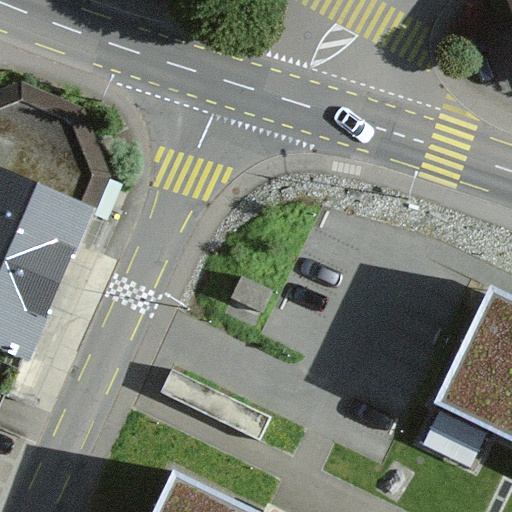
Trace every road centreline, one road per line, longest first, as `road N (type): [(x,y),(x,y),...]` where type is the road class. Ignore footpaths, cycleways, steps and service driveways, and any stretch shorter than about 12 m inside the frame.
road 1 (residential): [(223,81),(31,511)]
road 2 (tertiary): [(0,6),(223,81)]
road 3 (tertiary): [(320,112),(511,170)]
road 4 (residential): [(379,0),(320,112)]
